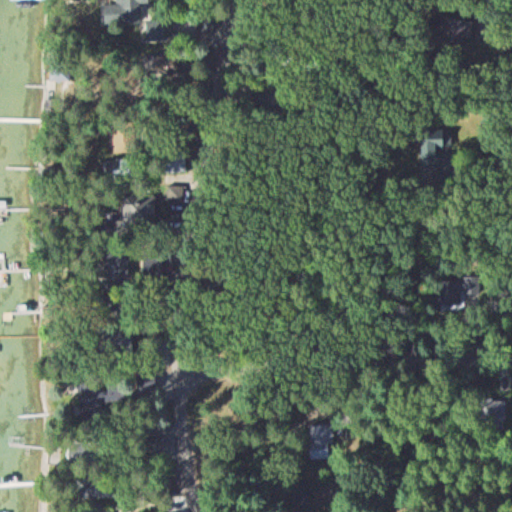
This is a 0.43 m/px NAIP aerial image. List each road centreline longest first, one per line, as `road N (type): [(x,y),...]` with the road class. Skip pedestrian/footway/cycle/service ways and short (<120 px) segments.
road 1 (residential): [(194,511),(170,376),(182,254),(234,0)]
road 2 (residential): [(511,358),(170,376)]
